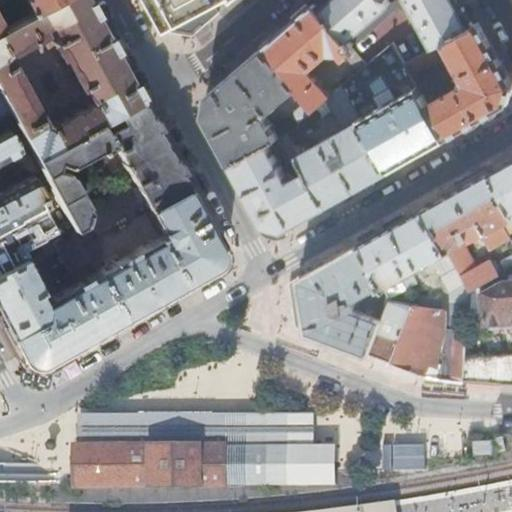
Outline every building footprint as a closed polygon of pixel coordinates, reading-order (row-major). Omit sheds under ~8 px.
[(0,92),(9,108),(16,122),(35,156),(140,98),(117,56),(86,0),(53,0),(31,12),(25,15),(10,23),(1,28),(0,28),(0,92)] [(27,0),(30,7),(29,8),(31,12),(53,0),(27,0)] [(232,0),(148,0),(165,31),(170,29),(171,32),(192,35),(219,13),(215,5),(224,0),(230,0),(231,1),(232,0)] [(391,0),(327,0),(319,7),(353,46),(356,43),(352,38),(356,34),(360,39),(368,32),(364,27),(393,2),(391,0)] [(475,25),(461,0),(411,0),(406,7),(415,13),(418,10),(437,45),(446,40),(475,25)] [(3,11),(10,23),(25,15),(18,3),(3,11)] [(319,7),(315,3),(289,25),(265,46),(301,86),(311,98),(319,106),(329,97),(333,93),(312,67),(333,49),(341,48),(348,55),(356,50),(353,46),(319,7)] [(511,81),(507,71),(480,22),(475,25),(446,40),(466,78),(465,82),(436,99),(431,93),(426,96),(432,106),(449,136),(481,118),(508,103),(511,89),(511,81)] [(407,61),(395,40),(373,59),(344,84),(391,169),(449,136),(432,106),(426,96),(417,80),(407,61)] [(301,86),(265,46),(209,94),(206,112),(212,124),(233,162),(270,142),(278,137),(281,136),(276,127),(281,124),(282,121),(280,117),(277,117),(272,120),(268,113),(269,109),(273,110),(301,86)] [(442,59),(436,46),(407,61),(417,80),(422,77),(419,71),(442,59)] [(391,169),(344,84),(333,93),(329,97),(346,128),(301,153),(304,157),(307,163),(329,204),(391,169)] [(0,112),(9,108),(0,92),(0,112)] [(157,128),(140,98),(35,156),(50,185),(74,228),(85,222),(89,210),(86,204),(88,204),(71,174),(69,174),(66,169),(55,166),(57,161),(68,164),(98,148),(99,150),(110,144),(114,151),(117,149),(123,159),(115,163),(120,172),(127,167),(149,207),(188,186),(175,162),(157,128)] [(317,107),(319,106),(311,98),(297,110),(297,116),(301,121),(317,107)] [(324,116),(317,107),(301,121),(289,131),(294,140),(322,120),(324,116)] [(0,210),(38,191),(40,190),(30,171),(0,186),(0,155),(16,147),(6,127),(0,130),(0,210)] [(304,157),(301,153),(294,140),(289,131),(281,136),(278,137),(292,160),(295,162),(304,157)] [(270,142),(233,162),(265,223),(286,229),(329,204),(307,163),(302,166),(305,172),(290,179),(270,142)] [(511,209),(511,158),(490,171),(511,209)] [(508,233),(511,230),(511,209),(490,171),(424,208),(456,265),(470,290),(471,291),(500,275),(491,259),(490,260),(488,257),(478,263),(480,266),(470,271),(456,246),(466,240),(468,244),(483,236),(491,249),(511,237),(508,233)] [(206,218),(188,186),(149,207),(163,232),(158,235),(185,284),(213,268),(220,244),(206,218)] [(0,267),(22,256),(15,241),(50,222),(37,197),(41,195),(38,191),(0,210),(0,267)] [(456,265),(424,208),(383,231),(361,244),(385,286),(391,297),(409,287),(408,285),(417,280),(413,272),(418,270),(419,273),(428,268),(426,265),(434,260),(441,274),(456,265)] [(0,267),(0,316),(21,356),(44,363),(73,347),(123,318),(96,269),(82,244),(74,229),(22,256),(0,267)] [(123,318),(185,284),(158,235),(96,269),(123,318)] [(332,338),(370,353),(383,317),(358,308),(357,303),(363,299),(361,295),(379,285),(381,289),(385,286),(361,244),(291,282),(296,304),(300,327),(332,338)] [(511,277),(506,278),(484,290),(485,307),(485,322),(492,327),(511,325),(511,277)] [(448,377),(464,378),(466,356),(471,291),(470,290),(454,290),(451,326),(444,326),(445,308),(390,300),(383,317),(370,353),(390,360),(432,376),(448,377)] [(504,381),(511,381),(511,352),(502,354),(504,381)] [(464,378),(504,381),(502,354),(502,353),(466,356),(464,378)] [(81,413),(81,445),(95,445),(95,434),(95,423),(116,423),(177,423),(238,423),(289,423),(289,434),(289,445),(300,445),(311,445),(311,412),(240,412),(177,412),(116,413),(81,413)] [(240,485),(337,485),(337,445),(311,445),(300,445),(289,445),(289,434),(289,423),(238,423),(177,423),(116,423),(95,423),(95,434),(95,445),(81,445),(77,445),(77,486),(117,486),(161,485),(176,485),(191,485),(240,485)] [(411,446),(385,446),(385,471),(427,470),(427,446),(411,446)] [(399,511),(397,501),(329,510),(310,511),(399,511)]
